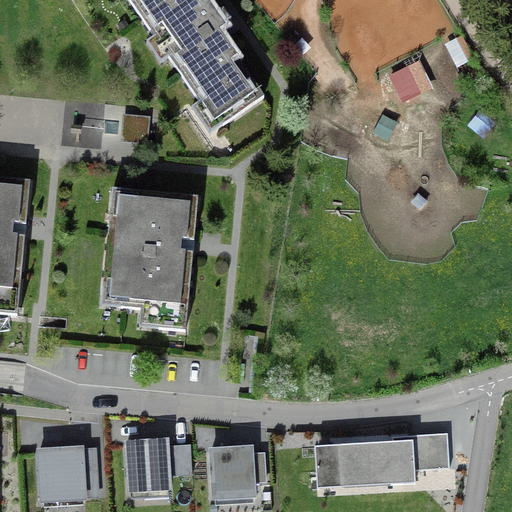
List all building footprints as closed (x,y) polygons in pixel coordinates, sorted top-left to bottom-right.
[(130,0),(154,34),(145,40),(160,62),(168,57),(198,100),(191,105),(209,132),(264,95),(252,76),(247,80),(233,59),(242,52),(225,28),(231,24),(214,0),(130,0)] [(24,188),(0,185),(0,303),(15,305),(24,188)] [(194,204),(111,197),(102,312),(185,318),(194,204)] [(169,438),(124,440),(127,493),(172,490),(169,438)] [(418,443),(346,446),(348,490),(420,487),(418,443)] [(265,447),(219,450),(222,499),(268,497),(265,447)] [(83,451),(41,451),(41,505),(83,505),(83,451)]
